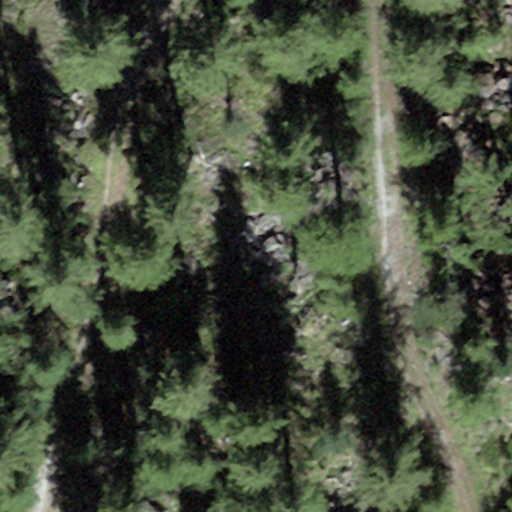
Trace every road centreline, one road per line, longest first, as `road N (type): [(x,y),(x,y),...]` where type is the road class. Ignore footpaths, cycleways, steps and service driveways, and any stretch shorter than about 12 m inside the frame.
road 1 (track): [(33,511),(133,0)]
road 2 (track): [(359,0),(414,511)]
